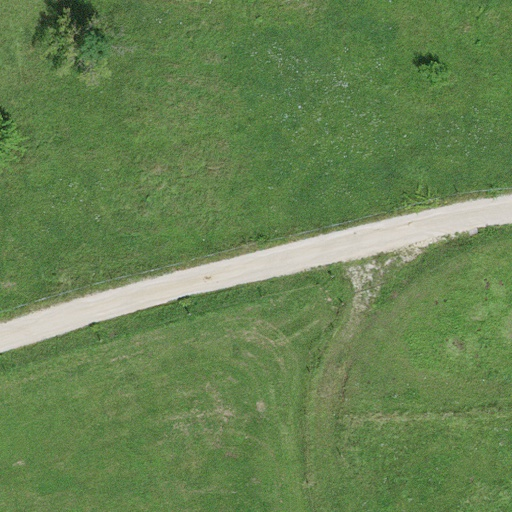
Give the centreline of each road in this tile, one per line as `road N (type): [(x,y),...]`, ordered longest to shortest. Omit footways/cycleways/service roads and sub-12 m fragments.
road 1 (track): [(511,212),(391,232),(0,337)]
road 2 (track): [(391,232),(330,355),(319,469),(325,511)]
